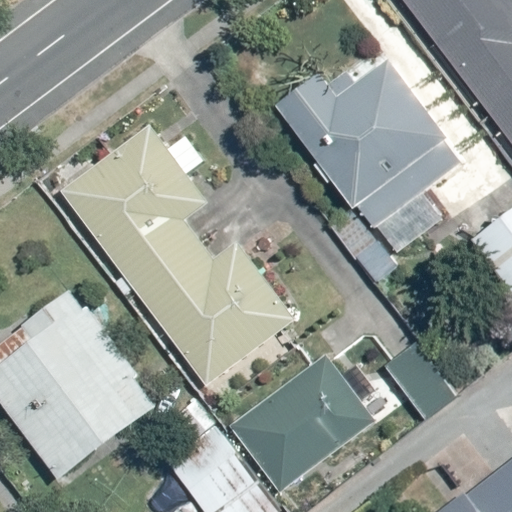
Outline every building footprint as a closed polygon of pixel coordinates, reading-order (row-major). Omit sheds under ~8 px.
[(511,0),(404,0),(511,140),(511,0)] [(325,62),(276,98),(396,253),(445,218),(427,193),(465,165),(383,50),(339,81),(325,62)] [(166,151),(147,125),(61,190),(208,386),(296,320),(237,241),(214,258),(185,219),(206,203),(187,178),(206,163),(186,136),(166,151)] [(511,207),(472,237),(511,291),(511,207)] [(0,399),(56,477),(156,404),(71,287),(21,323),(31,338),(0,361),(0,399)] [(376,421),(371,414),(403,390),(425,420),(461,393),(420,340),(393,361),(371,332),(332,362),(324,352),(230,425),(282,493),(376,421)] [(280,511),(281,511),(196,395),(163,420),(188,454),(172,466),(206,511),(280,511)] [(511,511),(511,416),(479,444),(469,433),(439,458),(467,492),(442,511),(511,511)]
